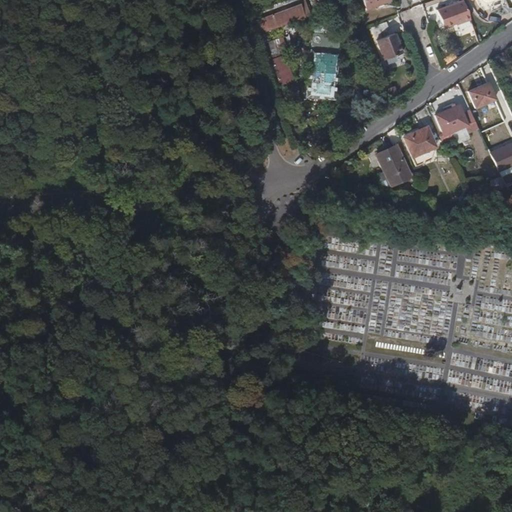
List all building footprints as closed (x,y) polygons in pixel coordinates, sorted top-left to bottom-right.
[(256,34),(308,15),(302,0),(250,19),(256,34)] [(386,0),(360,0),(365,11),(375,7),(374,5),(386,0)] [(469,20),(462,1),(436,11),(443,29),(454,25),(455,26),(469,20)] [(375,37),(390,31),(387,23),(372,29),(375,37)] [(402,53),(394,34),(376,41),(384,61),(402,53)] [(264,59),(280,54),(275,40),(259,45),(264,59)] [(332,101),(334,87),(335,75),(335,67),(336,54),(308,52),(307,63),(307,72),(305,99),(306,99),(331,101),(332,101)] [(276,90),(294,83),(283,55),(265,62),(276,90)] [(475,109),(494,101),(487,85),(468,93),(475,109)] [(387,98),(396,96),(393,87),(384,89),(387,98)] [(331,101),(306,99),(305,107),(331,109),(331,101)] [(467,126),(458,106),(435,117),(444,136),(467,126)] [(435,148),(426,128),(402,139),(411,159),(435,148)] [(511,142),(491,152),(499,172),(511,166),(511,142)] [(409,178),(395,147),(376,155),(390,186),(409,178)] [(419,199),(425,197),(422,188),(415,191),(419,199)] [(476,250),(477,242),(461,240),(460,246),(460,248),(476,250)]
